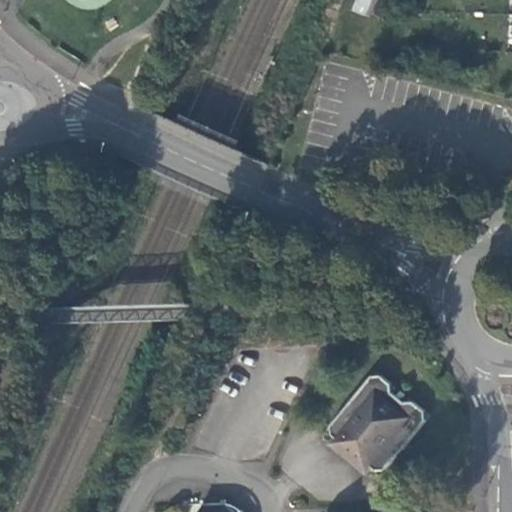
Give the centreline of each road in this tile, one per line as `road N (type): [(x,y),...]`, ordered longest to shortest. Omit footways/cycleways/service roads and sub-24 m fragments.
road 1 (secondary): [(112,122),(408,255)]
road 2 (residential): [(272,511),(258,488),(198,469),(164,473)]
